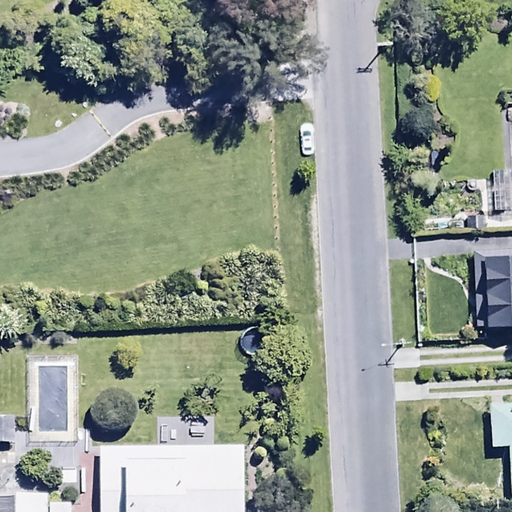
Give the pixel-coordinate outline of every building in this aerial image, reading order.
[(511,253),(470,255),(474,333),(484,332),(484,335),(511,333),(511,253)] [(511,407),(488,408),(490,456),(509,455),(510,501),(511,501),(511,407)] [(0,449),(13,450),(12,421),(0,421),(0,449)] [(240,511),(240,452),(98,454),(98,511),(240,511)] [(45,500),(0,499),(0,511),(70,511),(70,508),(45,508),(45,500)]
